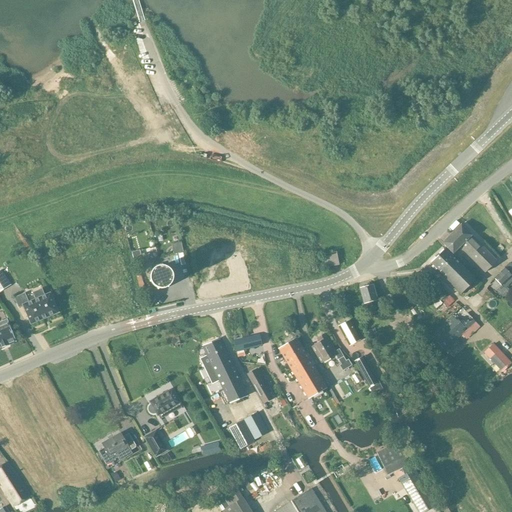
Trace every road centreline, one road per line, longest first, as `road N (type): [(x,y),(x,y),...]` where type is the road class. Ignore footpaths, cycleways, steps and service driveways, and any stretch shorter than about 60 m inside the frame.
road 1 (tertiary): [(0,378),(114,329),(359,269)]
road 2 (tertiary): [(359,269),(511,112)]
road 3 (unclassified): [(359,269),(399,262),(511,166)]
